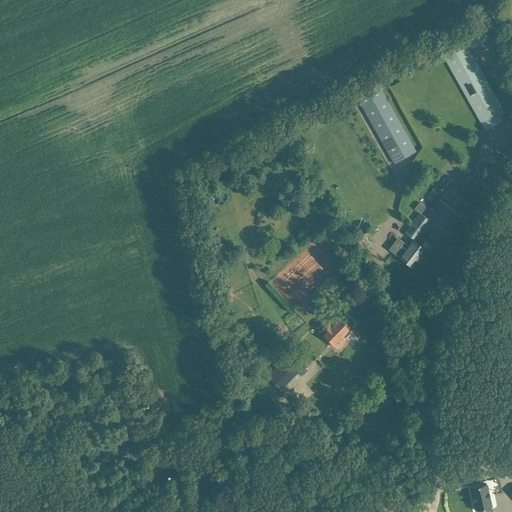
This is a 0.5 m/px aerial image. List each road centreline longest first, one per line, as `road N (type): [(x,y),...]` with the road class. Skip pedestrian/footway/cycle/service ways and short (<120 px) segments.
road 1 (unclassified): [(432,511),(432,395),(441,344),(468,246),(511,158)]
road 2 (unclassified): [(398,511),(279,443),(162,459)]
road 3 (unclassified): [(162,459),(0,442)]
